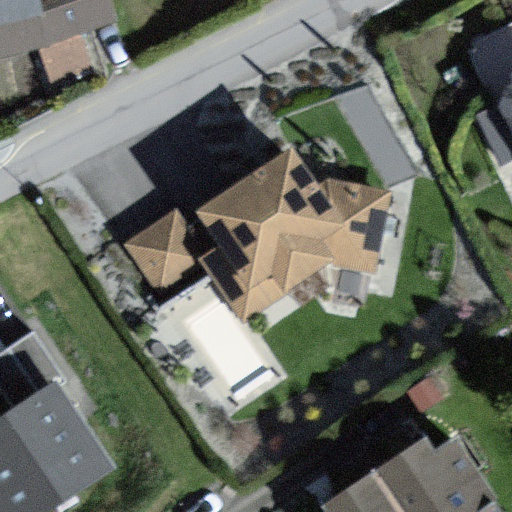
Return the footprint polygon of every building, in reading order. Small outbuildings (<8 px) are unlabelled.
[(103,0),(0,0),(0,60),(112,36),(103,0)] [(511,75),(494,84),(504,104),(478,117),(505,170),(511,166),(511,75)] [(384,200),(321,190),(292,150),(180,232),(170,219),(123,254),(164,311),(215,274),(250,321),(321,270),(372,278),(384,200)] [(0,511),(52,511),(111,477),(28,341),(0,357),(0,398),(12,418),(0,425),(0,511)] [(441,449),(432,435),(380,469),(407,511),(480,511),(500,499),(458,437),(441,449)] [(407,511),(380,469),(329,503),(334,511),(407,511)]
